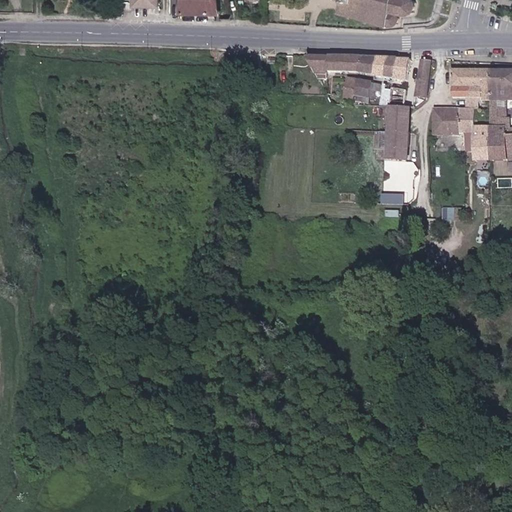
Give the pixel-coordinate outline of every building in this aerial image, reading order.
[(180,0),(180,13),(217,14),(215,0),(180,0)] [(342,0),(339,14),(385,26),(392,28),(396,26),(398,23),(399,19),(398,14),(406,16),(411,15),(414,12),(416,9),(416,5),(415,1),(413,0),(342,0)] [(330,57),(308,57),(319,79),(328,79),(328,71),(330,57)] [(345,57),(330,57),(328,71),(335,72),(343,72),(345,57)] [(363,58),(345,57),(343,72),(360,73),(363,58)] [(379,59),(363,58),(360,73),(376,75),(379,59)] [(389,59),(379,59),(376,75),(386,77),(389,59)] [(399,60),(389,59),(386,77),(396,79),(399,60)] [(411,60),(399,60),(396,79),(408,81),(411,60)] [(432,61),(421,60),(416,92),(416,96),(427,98),(428,91),(430,76),(432,61)] [(491,100),(492,71),(455,71),(454,97),(483,98),(483,100),(491,100)] [(491,123),(491,160),(509,159),(508,136),(508,127),(506,100),(511,100),(511,71),(492,71),(491,100),(491,123)] [(334,79),(331,93),(347,96),(346,102),(356,103),(357,95),(359,80),(349,78),(334,79)] [(359,80),(357,95),(371,98),(372,92),(373,90),(374,83),(359,80)] [(381,85),(374,83),(373,90),(380,91),(381,85)] [(391,105),(391,107),(406,107),(407,92),(394,89),(393,94),(391,105)] [(407,92),(406,107),(411,108),(414,107),(416,96),(416,92),(407,92)] [(381,104),(391,105),(393,94),(383,93),(381,104)] [(391,107),(390,131),(410,131),(410,120),(411,108),(406,107),(391,107)] [(462,133),(461,109),(435,109),(436,135),(453,135),(466,135),(466,133),(462,133)] [(491,160),(491,123),(488,123),(488,127),(476,127),(476,110),(461,109),(462,133),(466,133),(466,135),(466,151),(475,151),(475,161),(491,160)] [(390,131),(389,159),(408,159),(410,131),(390,131)] [(466,151),(466,135),(453,135),(454,151),(466,151)] [(366,174),(368,162),(361,161),(358,173),(366,174)] [(383,202),(405,203),(405,196),(384,194),(383,202)]
